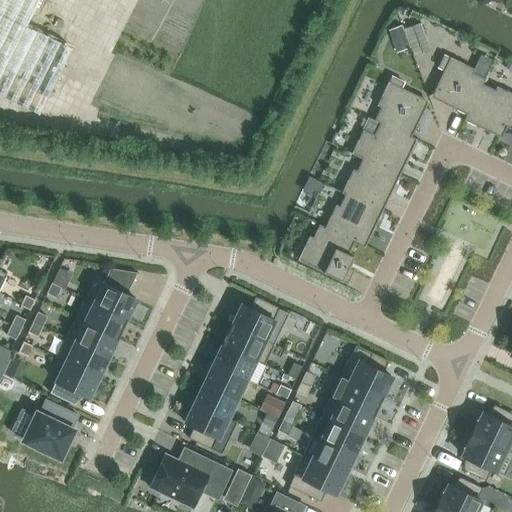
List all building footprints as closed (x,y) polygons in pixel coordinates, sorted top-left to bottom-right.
[(0,0),(0,94),(39,114),(71,48),(26,26),(39,0),(0,0)] [(420,24),(405,30),(406,34),(411,48),(414,55),(423,52),(421,44),(426,42),(420,24)] [(403,25),(389,30),(393,40),(406,34),(405,30),(403,25)] [(493,53),(488,74),(499,77),(504,56),(493,53)] [(467,114),(464,120),(465,120),(485,78),(473,72),(474,69),(450,57),(450,58),(444,55),(438,68),(444,70),(433,93),(445,99),(443,103),(467,114)] [(374,119),(417,140),(417,139),(411,137),(423,113),(418,111),(424,99),(402,88),(404,82),(392,76),(389,82),(388,81),(377,106),(380,107),(374,119)] [(486,79),(485,78),(465,120),(501,137),(511,113),(511,93),(497,86),(495,89),(483,84),(486,79)] [(511,113),(501,137),(501,138),(506,127),(511,129),(511,113)] [(399,176),(417,140),(374,119),(374,120),(379,123),(374,135),(363,129),(352,153),(399,176)] [(335,132),(330,143),(338,146),(343,136),(335,132)] [(342,192),(382,211),(399,176),(352,153),(351,153),(362,159),(357,170),(353,169),(342,192)] [(309,178),(313,180),(307,190),(309,195),(317,199),(325,184),(309,177),(309,178)] [(365,247),(382,211),(342,192),(341,193),(345,194),(340,206),(336,204),(325,227),(319,224),(319,225),(365,247)] [(454,198),(440,226),(483,249),(498,220),(454,198)] [(298,260),(347,283),(354,270),(349,267),(354,257),(348,254),(354,242),(365,248),(365,247),(319,225),(313,237),(309,235),(298,260)] [(85,298),(85,299),(127,319),(136,299),(127,294),(137,273),(110,269),(103,283),(94,302),(85,298)] [(61,287),(52,283),(47,293),(56,298),(61,287)] [(26,296),(21,306),(30,310),(35,300),(26,296)] [(232,323),(232,324),(274,345),(274,344),(289,313),(279,308),(256,297),(251,308),(242,304),(232,324),(232,323)] [(85,299),(75,318),(117,339),(127,319),(85,299)] [(38,312),(33,322),(43,326),(47,316),(38,312)] [(172,341),(184,347),(196,319),(184,314),(172,341)] [(16,315),(11,325),(21,330),(26,320),(16,315)] [(66,338),(108,358),(117,339),(75,318),(66,338)] [(43,326),(33,322),(28,332),(38,336),(43,326)] [(265,364),(274,345),(232,324),(222,344),(265,364)] [(16,340),(21,330),(11,325),(6,335),(16,340)] [(330,336),(317,340),(323,357),(335,353),(330,336)] [(66,338),(57,357),(99,377),(108,358),(66,338)] [(33,346),(24,341),(18,352),(28,357),(33,346)] [(264,365),(265,364),(222,344),(222,345),(213,363),(246,379),(255,361),(264,365)] [(340,377),(383,397),(383,396),(392,377),(383,372),(389,361),(356,346),(351,357),(350,356),(340,377)] [(56,382),(89,398),(99,377),(57,357),(56,358),(65,362),(56,382)] [(237,399),(246,379),(213,363),(204,383),(237,399)] [(293,363),(287,375),(296,379),(302,367),(293,363)] [(306,372),(301,382),(311,386),(315,376),(306,372)] [(3,375),(0,382),(0,390),(3,392),(10,389),(14,380),(3,375)] [(373,416),(383,397),(340,377),(331,396),(373,416)] [(306,396),(311,386),(301,382),(296,392),(306,396)] [(204,383),(195,402),(228,418),(237,399),(204,383)] [(279,384),(275,393),(286,399),(290,390),(279,384)] [(322,415),(364,436),(373,417),(373,416),(331,396),(322,415)] [(273,399),(266,414),(277,419),(284,404),(273,399)] [(78,415),(46,400),(39,414),(37,413),(24,440),(37,447),(36,449),(49,455),(50,453),(60,458),(73,431),(71,430),(78,415)] [(195,402),(185,423),(194,427),(188,438),(221,454),(236,422),(228,418),(195,402)] [(478,422),(477,422),(471,434),(511,453),(511,413),(494,405),(489,416),(482,413),(478,422)] [(292,425),(297,415),(287,411),(283,421),(292,425)] [(266,414),(261,423),(273,428),(277,419),(266,414)] [(354,455),(364,436),(322,415),(321,416),(330,420),(321,439),(354,455)] [(287,435),(292,425),(283,421),(278,430),(287,435)] [(511,460),(511,453),(471,434),(466,446),(462,456),(468,459),(463,470),(486,481),(491,469),(504,476),(511,460)] [(303,454),(345,475),(354,455),(321,439),(312,458),(303,454)] [(185,464),(165,454),(150,487),(193,508),(208,476),(225,485),(231,471),(192,452),(185,464)] [(335,495),(345,475),(303,454),(293,475),(294,475),(289,486),(321,502),(326,491),(335,495)] [(111,466),(123,472),(129,462),(116,456),(111,466)] [(241,472),(230,494),(241,500),(252,477),(241,472)] [(253,477),(248,488),(254,492),(262,488),(265,483),(253,477)] [(437,506),(449,511),(475,511),(481,501),(477,499),(482,488),(459,477),(454,488),(448,485),(444,494),(443,494),(437,506)] [(273,511),(295,511),(300,503),(277,492),(270,506),(276,508),(273,511)]
